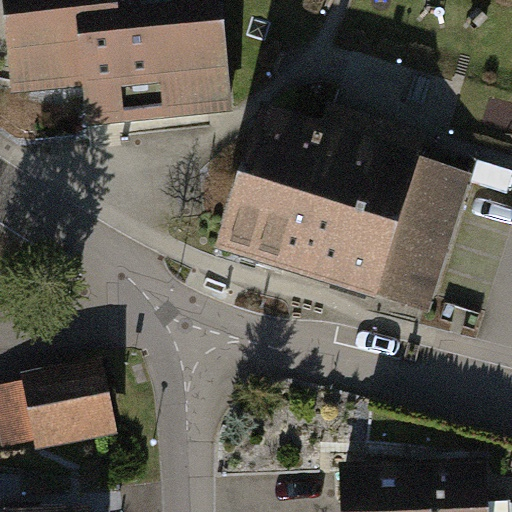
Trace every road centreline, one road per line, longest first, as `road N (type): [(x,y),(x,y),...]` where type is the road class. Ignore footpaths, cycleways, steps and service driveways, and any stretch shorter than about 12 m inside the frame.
road 1 (residential): [(511,403),(182,330)]
road 2 (residential): [(182,330),(144,291),(0,192)]
road 3 (residential): [(194,511),(182,330)]
